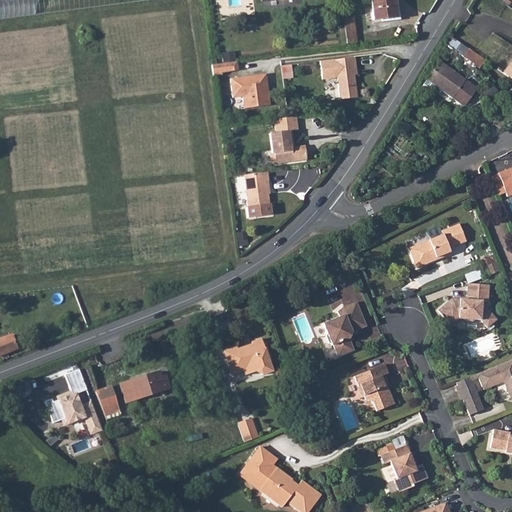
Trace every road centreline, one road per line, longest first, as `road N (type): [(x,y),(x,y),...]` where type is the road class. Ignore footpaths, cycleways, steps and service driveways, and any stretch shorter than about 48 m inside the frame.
road 1 (tertiary): [(0,371),(194,296),(263,258),(322,205)]
road 2 (tertiary): [(322,205),(452,0)]
road 3 (residential): [(511,503),(487,506),(472,491),(402,323)]
road 4 (residential): [(322,205),(342,216),(364,212),(511,137)]
